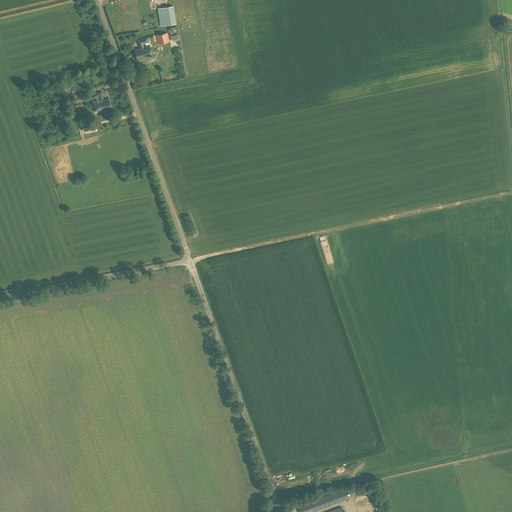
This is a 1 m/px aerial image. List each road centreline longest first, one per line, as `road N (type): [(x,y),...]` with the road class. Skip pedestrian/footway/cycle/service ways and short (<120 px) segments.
road 1 (track): [(190,261),(511,192)]
road 2 (unclassified): [(190,261),(94,0)]
road 3 (unclassified): [(280,511),(190,261)]
road 4 (unclassified): [(0,298),(190,261)]
